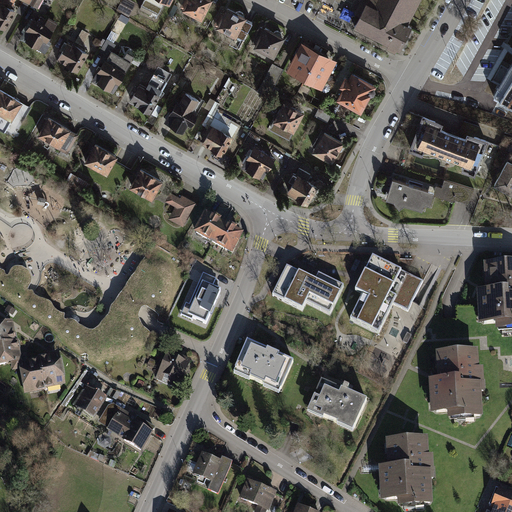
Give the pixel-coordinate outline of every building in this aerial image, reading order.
[(0,0),(0,26),(4,28),(15,10),(10,7),(14,0),(20,0),(35,8),(39,0),(0,0)] [(136,0),(121,0),(118,7),(130,13),(136,0)] [(182,0),(181,2),(203,14),(210,0),(182,0)] [(360,0),(354,13),(359,15),(353,26),(388,43),(387,47),(395,51),(397,48),(400,50),(412,25),(407,22),(418,0),(360,0)] [(229,3),(220,21),(237,30),(246,12),(229,3)] [(42,40),(45,42),(53,27),(33,15),(24,30),(28,32),(23,41),(37,48),(42,40)] [(261,21),(252,39),(275,51),(285,32),(261,21)] [(511,32),(487,82),(499,88),(495,96),(511,104),(511,32)] [(304,37),(290,66),(323,83),(338,54),(328,49),(314,42),(304,37)] [(76,72),(86,54),(66,42),(55,60),(76,72)] [(117,45),(114,52),(126,56),(128,49),(117,45)] [(274,60),(261,87),(269,91),(283,64),(274,60)] [(96,74),(100,76),(95,85),(109,92),(113,84),(118,86),(125,72),(103,61),(96,74)] [(158,67),(146,88),(159,95),(171,74),(158,67)] [(354,70),(338,95),(360,108),(376,84),(354,70)] [(146,88),(139,84),(129,102),(149,113),(159,95),(146,88)] [(20,102),(0,90),(0,131),(3,133),(20,102)] [(163,121),(182,132),(187,124),(190,126),(198,112),(193,110),(199,100),(184,92),(178,104),(175,102),(163,121)] [(305,112),(283,101),(269,131),(291,142),(305,112)] [(444,122),(423,114),(410,149),(423,154),(425,149),(464,164),(463,169),(475,174),(488,139),(469,132),(467,137),(442,127),(444,122)] [(68,129),(47,117),(37,136),(58,148),(68,129)] [(235,134),(214,122),(203,141),(224,153),(235,134)] [(345,141),(325,130),(314,150),(334,161),(345,141)] [(115,155),(93,143),(83,161),(105,173),(115,155)] [(256,143),(249,155),(253,158),(248,167),(261,174),(266,166),(270,168),(278,155),(256,143)] [(511,160),(508,158),(494,183),(511,192),(511,160)] [(161,180),(138,168),(128,187),(151,199),(161,180)] [(288,192),(304,201),(314,182),(294,172),(290,180),(293,182),(288,192)] [(434,192),(393,179),(387,198),(395,201),(400,208),(404,204),(423,210),(425,202),(430,204),(434,194),(434,192)] [(437,184),(434,192),(434,194),(455,201),(456,198),(469,203),(474,188),(445,179),(443,186),(437,184)] [(169,191),(164,200),(174,206),(167,217),(181,225),(194,202),(180,194),(178,196),(169,191)] [(205,213),(194,233),(232,254),(243,234),(233,229),(218,220),(205,213)] [(0,295),(73,344),(100,357),(127,357),(145,350),(154,348),(159,339),(140,329),(136,319),(139,309),(144,307),(157,315),(165,318),(173,303),(179,289),(176,274),(174,260),(168,253),(141,241),(136,249),(142,255),(142,260),(112,303),(107,314),(96,329),(91,332),(84,330),(74,323),(69,320),(66,321),(63,320),(63,317),(62,315),(58,315),(54,312),(52,309),(50,306),(47,303),(43,301),(39,300),(34,299),(32,296),(31,293),(29,292),(26,291),(25,288),(27,285),(30,283),(29,279),(28,275),(25,272),(22,270),(17,269),(13,269),(10,269),(9,272),(7,275),(5,276),(2,275),(2,272),(0,271),(0,295)] [(363,296),(350,320),(357,324),(376,333),(379,334),(391,309),(392,307),(393,305),(408,312),(413,303),(423,282),(388,264),(384,262),(373,257),(370,264),(362,279),(360,283),(355,292),(363,296)] [(511,263),(484,265),(486,291),(476,292),(479,326),(495,325),(496,332),(511,330),(511,263)] [(310,279),(287,268),(272,298),(304,313),(308,305),(331,316),(345,287),(318,274),(315,282),(312,280),(310,279)] [(193,320),(206,325),(221,293),(212,289),(215,281),(204,275),(190,306),(187,305),(181,317),(192,322),(193,320)] [(0,343),(15,341),(13,331),(11,321),(0,322),(0,343)] [(411,335),(407,333),(403,342),(407,344),(411,335)] [(15,341),(0,343),(0,365),(11,364),(21,362),(19,351),(17,340),(15,341)] [(250,343),(247,342),(234,373),(279,392),(292,361),(277,355),(273,353),(250,343)] [(179,387),(192,358),(169,347),(156,377),(179,387)] [(39,356),(40,358),(46,389),(66,385),(60,352),(49,355),(39,356)] [(479,352),(437,354),(438,382),(430,382),(432,415),(449,415),(450,422),(482,420),(479,352)] [(46,390),(46,389),(40,358),(29,360),(23,362),(24,369),(20,369),(25,394),(46,390)] [(21,362),(11,364),(13,371),(20,369),(24,369),(23,362),(21,362)] [(341,390),(320,381),(307,413),(353,432),(367,400),(350,393),(345,391),(341,390)] [(107,398),(88,386),(76,406),(83,410),(95,417),(107,398)] [(124,440),(134,422),(118,412),(107,430),(124,440)] [(142,452),(154,433),(134,421),(134,422),(124,440),(123,441),(142,452)] [(431,437),(390,440),(391,465),(383,466),(385,501),(403,499),(404,506),(436,504),(431,437)] [(0,471),(1,473),(11,453),(0,447),(0,471)] [(219,492),(233,461),(222,456),(220,460),(204,452),(195,473),(213,481),(210,488),(219,492)] [(278,490),(248,478),(240,496),(259,504),(255,511),(266,511),(268,507),(270,508),(278,490)] [(511,511),(511,499),(504,496),(496,511),(511,511)] [(321,511),(300,503),(295,511),(321,511)]
